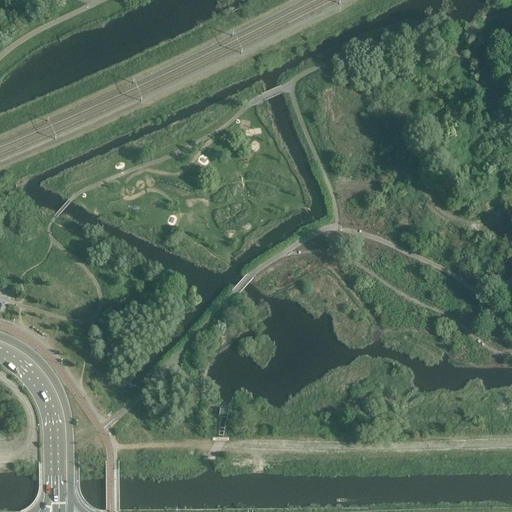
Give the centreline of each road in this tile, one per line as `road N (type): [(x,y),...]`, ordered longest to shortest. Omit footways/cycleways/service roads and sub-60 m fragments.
road 1 (tertiary): [(71,511),(64,402),(43,365),(0,336)]
road 2 (tertiary): [(0,352),(29,374),(50,409),(55,511)]
